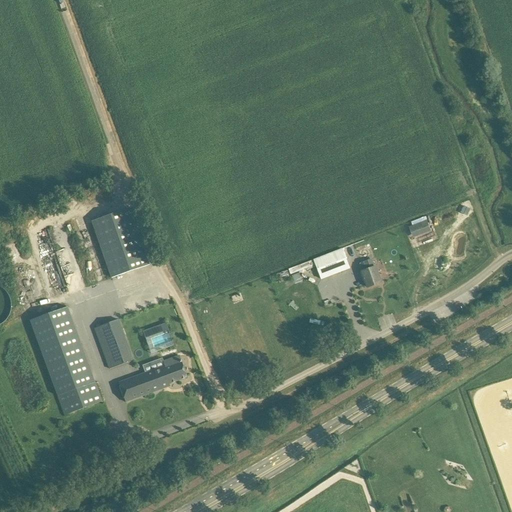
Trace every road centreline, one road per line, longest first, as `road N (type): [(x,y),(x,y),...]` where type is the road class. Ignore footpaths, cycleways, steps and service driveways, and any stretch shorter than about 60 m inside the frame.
road 1 (track): [(223,413),(60,0)]
road 2 (tertiary): [(192,511),(511,323)]
road 3 (unclassified): [(223,413),(444,302),(511,253)]
